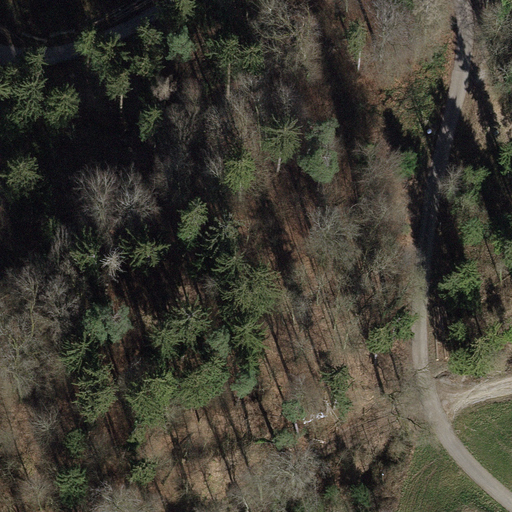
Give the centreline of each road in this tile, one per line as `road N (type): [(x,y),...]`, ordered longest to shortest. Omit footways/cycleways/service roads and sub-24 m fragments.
road 1 (unclassified): [(458,0),(466,35),(420,279),(421,348),(441,420),(470,468),(511,500)]
road 2 (unclassified): [(0,46),(15,53),(73,49),(181,0)]
